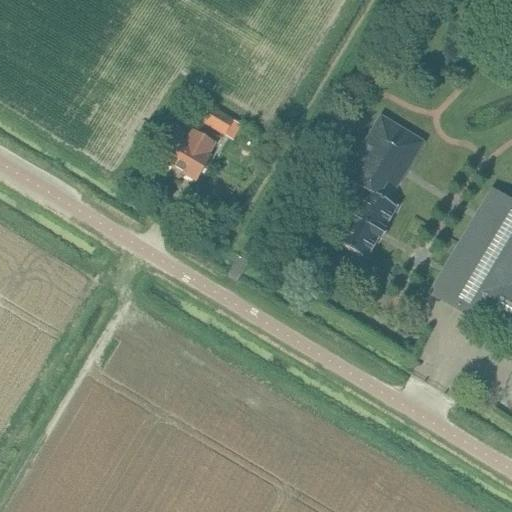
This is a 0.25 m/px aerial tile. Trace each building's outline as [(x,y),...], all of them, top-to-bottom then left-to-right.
[(209,112),(202,125),(226,138),(232,142),(240,128),(233,125),(209,112)] [(395,189),(401,177),(402,176),(406,169),(421,144),(380,120),(345,180),(366,193),(336,244),(364,261),(396,209),(377,197),(385,184),(393,189),(394,190),(395,189)] [(215,145),(192,131),(185,143),(174,137),(159,161),(196,183),(211,158),(207,157),(215,145)] [(511,211),(494,201),(438,293),(484,321),(486,317),(511,332),(511,294),(503,289),(511,274),(511,211)] [(390,264),(412,242),(400,229),(377,252),(390,264)]
